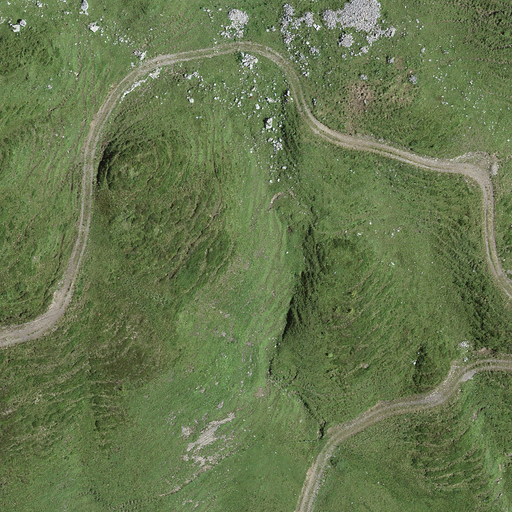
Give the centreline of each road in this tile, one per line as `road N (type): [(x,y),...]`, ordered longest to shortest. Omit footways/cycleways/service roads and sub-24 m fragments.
road 1 (track): [(0,343),(38,327),(53,310),(72,270),(94,148),(139,72),(244,46),(282,63),(322,132),(480,178),(490,195),(491,252),(511,293)]
road 2 (track): [(511,364),(468,368),(430,400),(359,420),(335,437),(302,511)]
